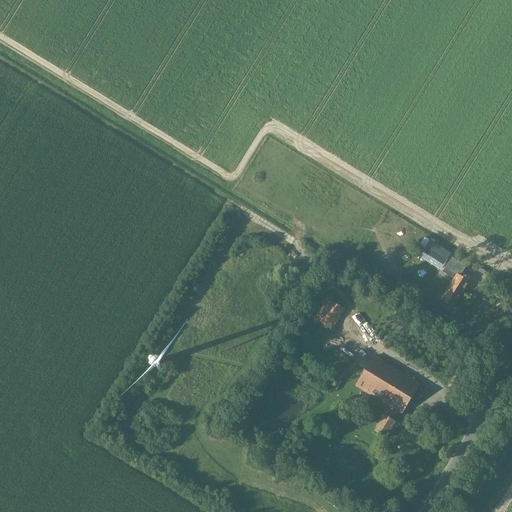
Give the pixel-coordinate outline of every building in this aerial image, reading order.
[(469,283),(459,277),(466,266),(452,257),(441,272),(453,280),(440,300),(453,308),(469,283)] [(332,331),(345,310),(327,299),(314,320),(332,331)] [(331,367),(345,343),(330,334),(316,358),(331,367)] [(401,414),(419,384),(374,356),(355,387),(391,408),(386,416),(383,415),(374,432),(385,439),(395,422),(393,421),(398,413),(401,414)] [(453,391),(460,379),(454,375),(447,387),(453,391)]
